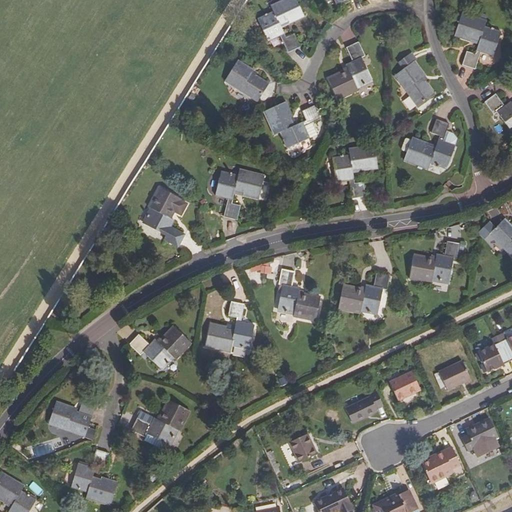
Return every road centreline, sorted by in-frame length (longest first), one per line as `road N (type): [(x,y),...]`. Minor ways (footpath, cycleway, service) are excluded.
road 1 (track): [(0,381),(239,0)]
road 2 (tertiary): [(487,196),(268,243),(177,278),(97,328)]
road 3 (unclassified): [(430,7),(442,62),(468,111),(487,196)]
road 4 (unclassified): [(302,88),(328,30),(377,7),(430,7)]
road 5 (residential): [(379,445),(511,384)]
road 6 (tertiary): [(97,328),(0,430)]
